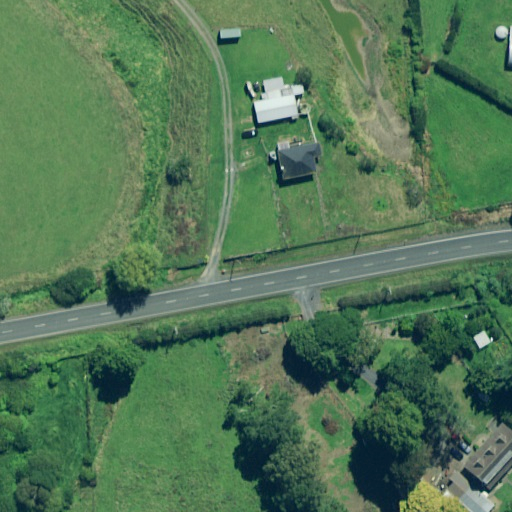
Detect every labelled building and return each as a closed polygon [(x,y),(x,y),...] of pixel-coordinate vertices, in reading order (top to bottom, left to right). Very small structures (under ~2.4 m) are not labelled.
[(494,29),(494,31),(493,33),(494,35),(494,36),(495,37),(496,38),(497,39),(498,40),(499,40),(500,41),(502,41),(503,40),(504,40),(505,39),(506,38),(507,37),(508,36),(509,35),(509,34),(509,32),(509,31),(508,30),(508,29),(507,28),(506,27),(505,26),(503,25),(502,25),(501,25),(499,25),(498,26),(497,26),(496,27),(495,28),(494,29)] [(260,95),(261,102),(254,103),(257,123),(296,116),(294,100),(301,99),(300,94),(304,94),(303,86),(297,87),(296,84),(283,87),(282,78),(262,81),(264,94),(260,95)] [(290,149),(289,142),(275,144),(282,180),(317,173),(311,145),(290,149)] [(490,343),(484,332),(473,338),(479,349),(490,343)] [(511,463),(511,433),(501,424),(463,467),(489,490),(511,463)] [(491,511),(494,509),(475,491),(462,504),(469,511),(491,511)]
